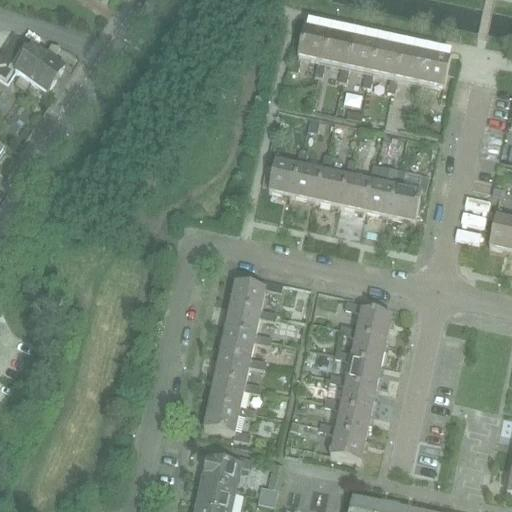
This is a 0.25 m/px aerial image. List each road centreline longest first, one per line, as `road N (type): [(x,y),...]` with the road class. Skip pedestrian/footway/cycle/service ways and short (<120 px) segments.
road 1 (residential): [(438,294),(193,243),(135,511)]
road 2 (tertiary): [(0,223),(148,0)]
road 3 (residential): [(438,294),(480,91),(481,50)]
road 4 (residential): [(401,468),(438,294)]
